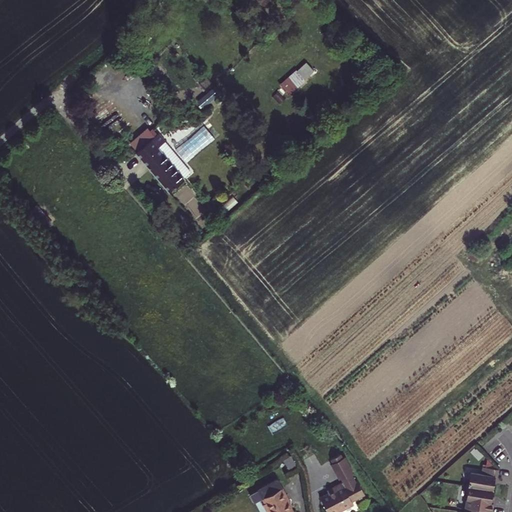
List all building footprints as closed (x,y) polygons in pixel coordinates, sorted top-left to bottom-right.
[(307,59),(281,83),(290,94),(317,70),(307,59)] [(190,117),(186,121),(191,127),(195,123),(190,117)] [(159,144),(142,159),(170,192),(187,177),(169,156),(159,144)] [(329,493),(320,498),(328,511),(336,511),(338,511),(339,511),(353,505),(351,501),(365,494),(357,480),(355,481),(351,473),(353,472),(345,456),(343,458),(341,454),(327,461),(329,465),(327,466),(335,482),(337,480),(339,484),(339,485),(338,484),(334,486),(335,490),(329,493)] [(497,480),(498,469),(482,466),(481,474),(471,472),(468,486),(493,490),(494,482),(495,479),(497,480)] [(293,511),(287,501),(289,500),(278,480),(278,479),(277,479),(276,479),(275,479),(259,488),(258,488),(258,489),(258,490),(258,491),(264,504),(263,504),(267,511),(293,511)] [(492,497),(493,490),(468,486),(464,511),(467,511),(480,511),(481,509),(490,511),(492,511),(494,500),(491,500),(492,497)]
